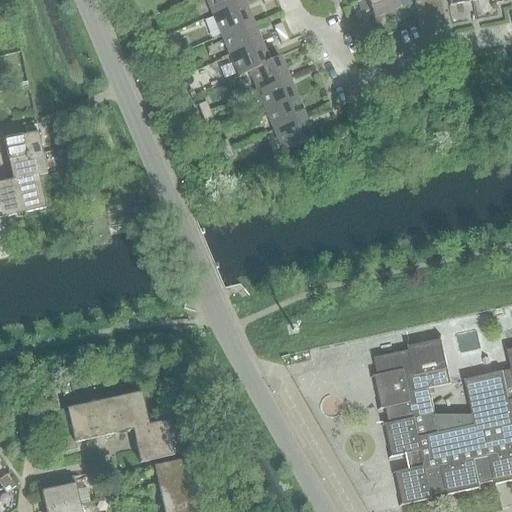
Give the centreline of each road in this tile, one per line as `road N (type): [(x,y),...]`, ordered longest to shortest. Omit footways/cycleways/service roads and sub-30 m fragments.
road 1 (residential): [(325,511),(210,301),(81,0)]
road 2 (residential): [(288,0),(299,25),(335,40),(353,81),(424,52),(511,35)]
